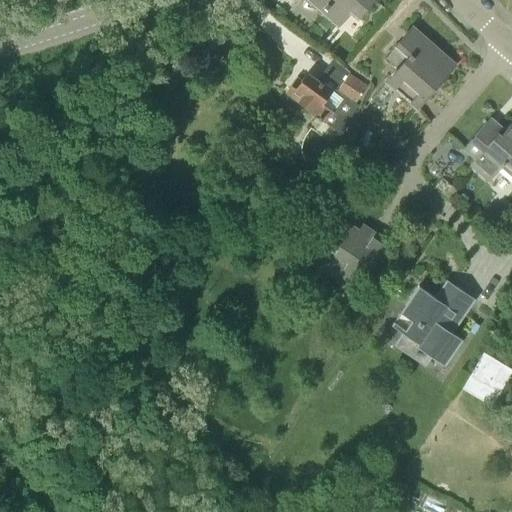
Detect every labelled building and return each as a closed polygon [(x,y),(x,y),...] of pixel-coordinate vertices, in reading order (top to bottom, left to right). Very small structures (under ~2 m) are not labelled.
[(374,0),(316,0),(325,8),(322,11),(337,24),(349,12),(357,19),(374,0)] [(416,107),(452,66),(436,52),(438,49),(413,27),(395,47),(406,57),(384,81),(394,90),(395,88),(416,107)] [(322,83),(307,72),(302,78),(298,74),(288,85),(294,90),(290,95),(325,122),(342,135),(360,106),(357,103),(370,86),(350,72),(338,89),(345,94),(333,110),(323,103),(334,89),(323,81),(322,83)] [(511,122),(505,130),(490,117),(463,149),(474,159),(469,165),(488,182),(504,162),(511,168),(511,122)] [(378,250),(367,243),(372,236),(339,214),(337,217),(340,219),(311,261),(342,282),(349,272),(360,280),(387,239),(386,238),(378,250)] [(445,303),(418,285),(392,325),(426,348),(424,351),(445,365),(463,339),(453,332),(475,299),(457,286),(445,303)] [(462,387),(491,404),(511,370),(482,353),(462,387)]
